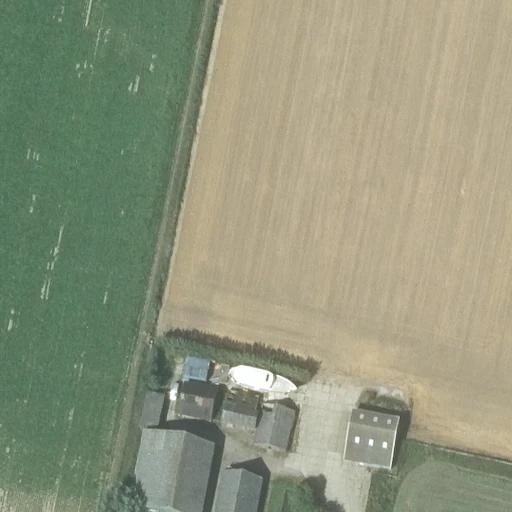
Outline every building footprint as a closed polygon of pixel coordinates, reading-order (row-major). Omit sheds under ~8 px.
[(212,423),(218,392),(185,386),(179,416),(212,423)] [(229,392),(222,426),(257,432),(260,415),(257,414),(260,398),(229,392)] [(166,398),(147,395),(140,431),(159,435),(166,398)] [(262,406),(260,415),(257,432),(254,446),(287,453),(295,413),(262,406)] [(344,462),(391,471),(401,422),(354,413),(344,462)] [(144,437),(130,511),(129,511),(203,511),(215,451),(144,437)] [(258,511),(264,483),(225,475),(217,511),(258,511)]
